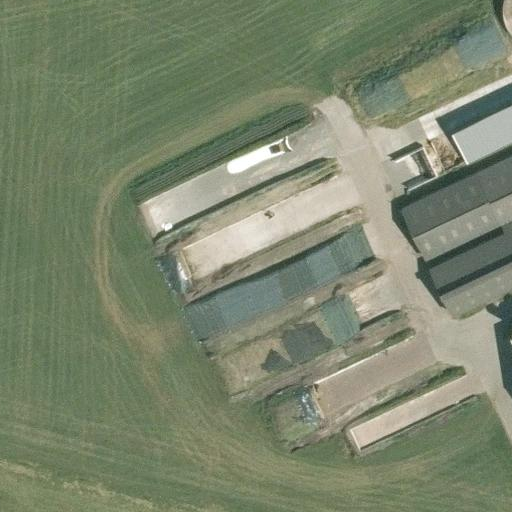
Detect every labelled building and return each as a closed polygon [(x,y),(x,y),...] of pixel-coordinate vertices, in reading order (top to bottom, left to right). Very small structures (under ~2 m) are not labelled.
[(502,5),(502,9),(502,12),(503,15),(504,19),(505,22),(506,25),(508,28),(510,31),(511,32),(511,0),(502,0),(503,2),(502,5)] [(511,138),(511,100),(451,130),(466,161),(511,138)] [(427,266),(450,314),(511,284),(511,151),(399,205),(425,257),(499,222),(502,230),(427,266)] [(352,260),(386,251),(379,225),(345,234),(352,260)] [(216,294),(230,323),(248,314),(234,286),(216,294)] [(267,337),(257,344),(269,362),(279,355),(267,337)] [(231,342),(235,371),(259,367),(255,338),(231,342)]
